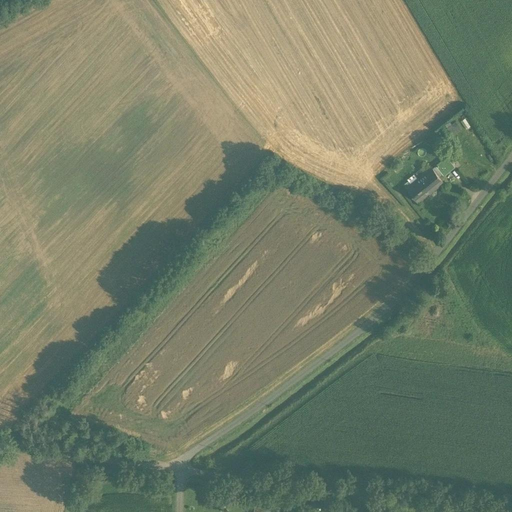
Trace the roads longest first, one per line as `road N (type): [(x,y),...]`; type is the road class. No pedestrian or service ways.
road 1 (unclassified): [(181,470),(189,454),(386,310),(511,157)]
road 2 (unclassified): [(477,511),(181,470)]
road 3 (unclassified): [(181,470),(0,445)]
